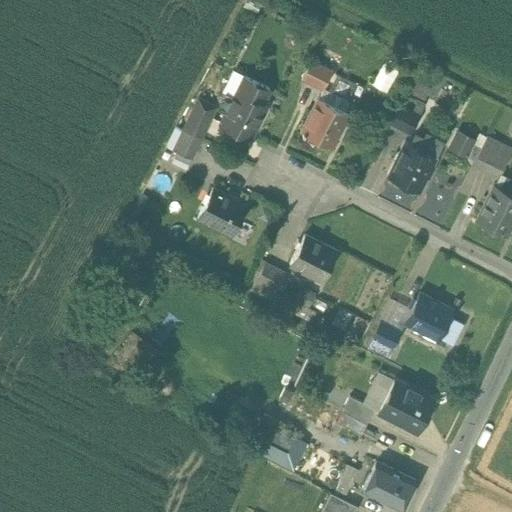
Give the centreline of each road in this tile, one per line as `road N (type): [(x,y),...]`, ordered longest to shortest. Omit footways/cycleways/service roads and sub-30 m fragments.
road 1 (residential): [(511,276),(291,174)]
road 2 (unclassified): [(511,351),(435,511)]
